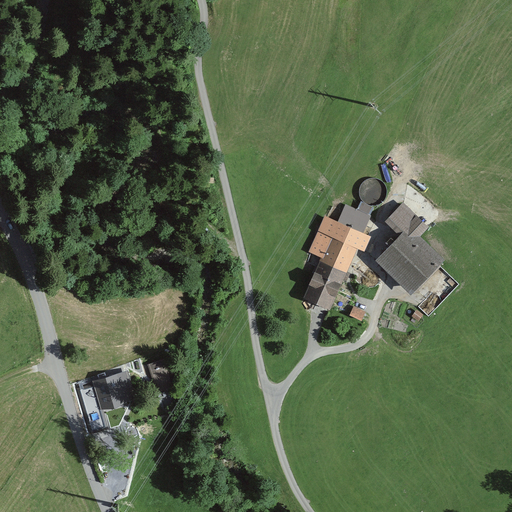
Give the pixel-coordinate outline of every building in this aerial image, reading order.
[(331,236),(304,298),(331,309),(357,248),(365,251),(371,236),(364,232),(371,215),(346,204),(338,221),(325,215),(318,231),(331,236)] [(406,207),(388,224),(401,237),(376,262),(413,298),(444,266),(418,240),(429,229),(406,207)] [(365,315),(368,307),(356,304),(353,312),(365,315)] [(174,386),(165,358),(147,364),(156,392),(174,386)] [(117,378),(97,383),(102,404),(123,398),(117,378)] [(93,388),(80,391),(87,417),(100,414),(93,388)]
